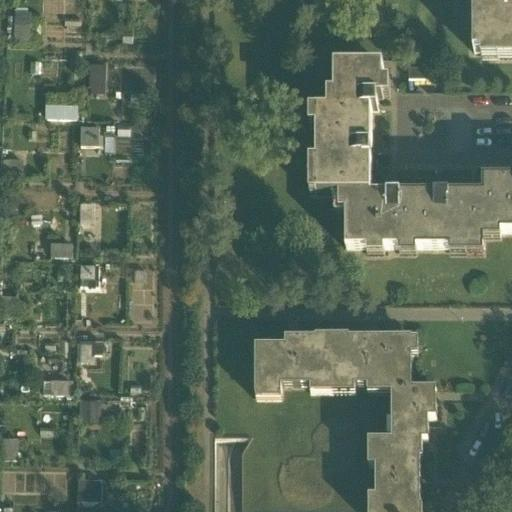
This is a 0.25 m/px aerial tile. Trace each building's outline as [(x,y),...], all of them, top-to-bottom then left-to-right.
[(511,0),(474,0),(475,55),(511,54),(511,0)] [(30,17),(16,17),(16,48),(30,48),(30,17)] [(383,68),(336,68),(336,113),(372,113),(378,113),(378,101),(383,101),(383,68)] [(105,69),(92,69),(92,91),(93,91),(93,98),(105,98),(105,69)] [(431,71),(409,71),(409,82),(431,82),(431,71)] [(78,124),(78,110),(46,111),(46,124),(78,124)] [(336,113),(318,113),(319,197),(347,197),(372,197),(372,113),(336,113)] [(100,132),(82,132),(82,150),(99,150),(100,132)] [(24,165),(9,164),(9,181),(24,181),(24,165)] [(511,180),(484,181),(484,197),(484,236),(511,235),(511,180)] [(400,197),(372,197),(347,197),(347,252),(401,252),(400,197)] [(484,197),(400,197),(401,252),(484,251),(484,236),(484,197)] [(94,207),(80,208),(81,230),(95,229),(94,207)] [(52,249),(52,262),(72,262),(72,248),(52,249)] [(83,270),(82,280),(98,281),(99,270),(83,270)] [(0,322),(17,323),(18,304),(0,303),(0,322)] [(333,342),(285,341),(285,351),(255,351),(255,401),(281,401),(281,390),(333,390),(333,342)] [(411,342),(333,342),(333,390),(392,390),(392,393),(411,393),(411,342)] [(95,347),(82,347),(81,367),(95,367),(95,347)] [(44,399),(74,400),(74,386),(44,385),(44,399)] [(411,393),(392,393),(392,441),(376,441),(375,511),(420,511),(421,448),(428,448),(428,421),(435,421),(435,394),(411,393)] [(82,406),(81,426),(98,426),(98,407),(82,406)] [(5,465),(19,465),(18,444),(5,444),(5,465)] [(79,485),(78,505),(102,506),(102,486),(79,485)]
